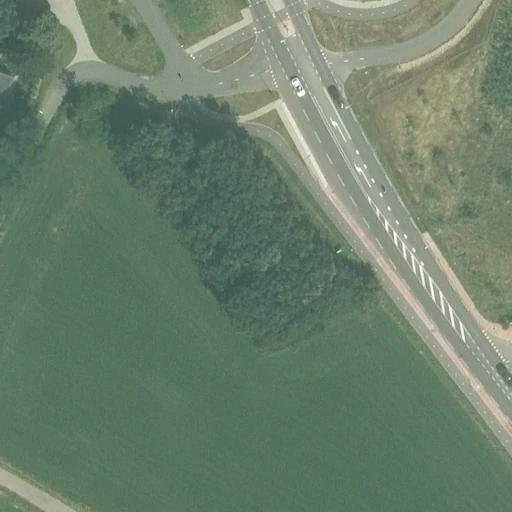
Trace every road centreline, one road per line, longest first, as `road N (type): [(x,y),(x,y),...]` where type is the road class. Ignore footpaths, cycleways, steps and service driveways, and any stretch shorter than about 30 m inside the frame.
road 1 (primary): [(289,70),(370,222),(407,277),(450,315)]
road 2 (primary): [(450,315),(432,266),(319,65)]
road 3 (unclassified): [(470,0),(451,25),(419,45),(319,65)]
road 4 (unclassified): [(0,210),(67,78)]
road 5 (unclassified): [(184,86),(142,90),(94,70),(67,78)]
